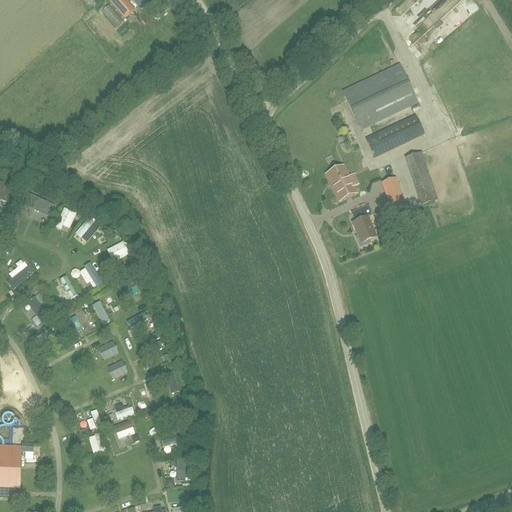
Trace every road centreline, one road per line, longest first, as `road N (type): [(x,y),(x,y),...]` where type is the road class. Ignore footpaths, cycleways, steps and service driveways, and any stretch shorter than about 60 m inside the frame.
road 1 (unclassified): [(386,511),(335,293),(257,118)]
road 2 (unclassified): [(257,118),(387,0)]
road 3 (unclassified): [(257,118),(197,0)]
